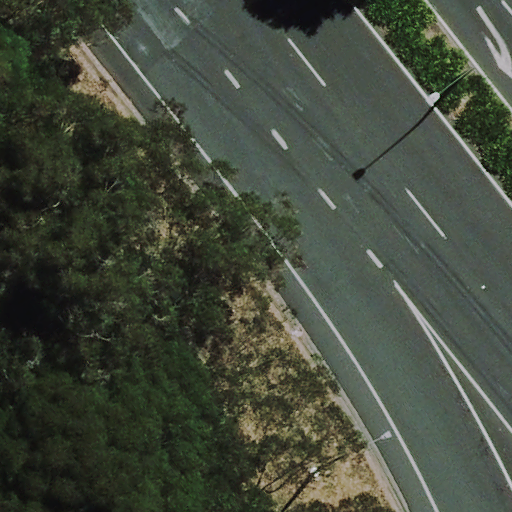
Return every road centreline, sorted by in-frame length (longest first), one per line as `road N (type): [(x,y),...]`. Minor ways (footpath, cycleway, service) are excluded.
road 1 (trunk): [(476,511),(361,300),(239,0)]
road 2 (primary): [(511,325),(253,0)]
